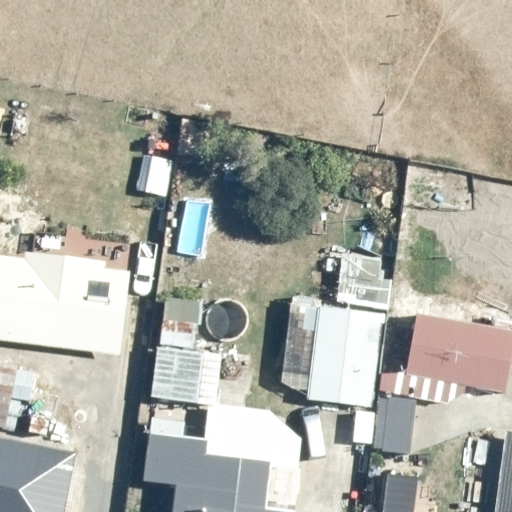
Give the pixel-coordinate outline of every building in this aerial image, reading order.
[(25,258),(0,254),(0,341),(119,356),(130,271),(106,268),(107,262),(26,251),(25,258)] [(383,258),(343,253),(337,303),(386,309),(390,279),(384,278),(385,270),(381,270),(383,258)] [(321,300),(292,296),(281,381),(292,388),(307,390),(306,399),(373,407),(385,314),(320,306),(321,300)] [(201,302),(166,297),(160,344),(196,349),(201,302)] [(511,352),(511,330),(416,315),(407,370),(382,374),(379,391),(447,403),(465,392),(466,385),(506,393),(511,352)] [(221,355),(158,347),(151,397),(215,405),(221,355)] [(24,367),(0,362),(0,424),(14,427),(24,367)] [(416,402),(378,396),(373,448),(409,453),(416,402)] [(511,511),(511,432),(508,432),(496,511),(511,511)] [(206,443),(152,436),(146,479),(179,483),(175,511),(274,511),(263,511),(269,464),(204,456),(206,443)] [(64,511),(77,452),(0,438),(0,511),(64,511)] [(412,511),(416,477),(387,474),(382,511),(412,511)]
